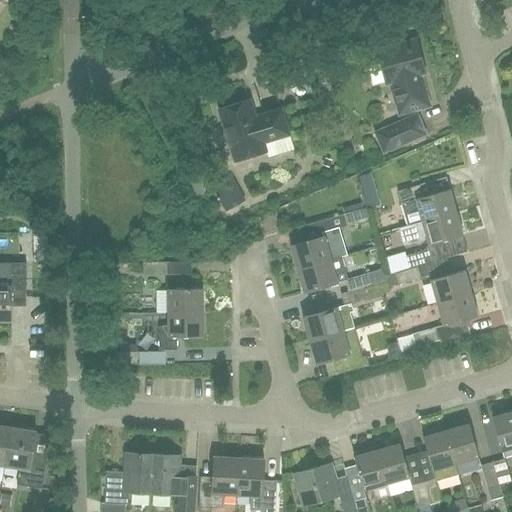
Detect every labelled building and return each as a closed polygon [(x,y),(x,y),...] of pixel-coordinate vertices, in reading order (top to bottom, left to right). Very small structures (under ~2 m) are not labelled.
[(380,61),(367,65),(372,85),(386,81),(386,83),(390,82),(398,113),(429,105),(420,74),(424,73),(415,39),(377,50),(380,61)] [(262,142),(288,134),(280,109),(255,117),(249,99),(219,109),(235,161),(265,151),(262,142)] [(417,114),(375,132),(383,152),(425,134),(417,114)] [(246,201),(232,176),(212,186),(226,212),(246,201)] [(397,191),(401,203),(407,225),(422,221),(455,212),(449,189),(424,196),(421,184),(397,191)] [(367,207),(344,213),(347,226),(370,219),(367,207)] [(427,239),(428,244),(444,240),(462,235),(455,212),(422,221),(407,225),(398,228),(404,246),(427,239)] [(324,236),(290,246),(297,269),(319,262),(325,261),(330,259),(341,256),(346,255),(339,228),(323,233),(324,236)] [(47,236),(47,232),(35,233),(33,233),(33,244),(47,244),(47,236)] [(490,236),(470,243),(473,254),(494,246),(490,236)] [(411,254),(399,257),(401,263),(403,269),(425,263),(423,257),(422,251),(411,254)] [(297,269),(303,292),(337,282),(333,270),(344,266),(341,256),(330,259),(325,261),(319,262),(297,269)] [(0,320),(11,321),(11,296),(27,296),(27,286),(27,261),(0,261),(0,320)] [(143,274),(167,274),(167,262),(143,262),(143,274)] [(419,272),(417,265),(403,269),(403,270),(394,272),(386,275),(387,280),(389,287),(409,281),(421,278),(419,272)] [(430,279),(436,302),(470,293),(464,270),(452,273),(430,279)] [(347,278),(345,279),(345,280),(348,290),(359,287),(371,284),(368,273),(347,278)] [(375,283),(371,284),(359,287),(348,290),(348,292),(341,294),(344,305),(350,303),(379,295),(375,283)] [(167,312),(202,312),(202,288),(167,289),(167,312)] [(470,293),(436,302),(443,324),(443,325),(457,321),(477,316),(470,293)] [(344,305),(302,317),(309,340),(326,335),(342,330),(353,327),(349,313),(352,313),(350,303),(344,305)] [(202,312),(167,312),(168,326),(158,326),(158,350),(176,350),(176,336),(203,336),(202,312)] [(424,330),(412,333),(413,339),(415,346),(427,342),(439,339),(438,333),(436,326),(424,330)] [(326,335),(309,340),(315,363),(331,359),(336,374),(368,365),(366,356),(362,357),(353,327),(342,330),(326,335)] [(140,364),(140,351),(115,351),(115,364),(140,364)] [(511,447),(511,411),(492,417),(501,451),(511,447)] [(468,423),(445,430),(455,464),(478,457),(468,423)] [(0,464),(4,465),(10,427),(0,425),(0,464)] [(36,431),(10,427),(4,465),(19,468),(16,484),(41,488),(48,449),(33,446),(36,431)] [(455,464),(445,430),(441,431),(439,427),(425,430),(427,435),(422,437),(432,470),(441,478),(458,473),(455,464)] [(386,483),(409,477),(399,443),(376,450),(386,483)] [(386,483),(376,450),(353,456),(362,489),(363,490),(364,490),(372,487),(375,494),(380,497),(389,495),(386,483)] [(150,493),(153,453),(125,452),(124,471),(106,470),(104,502),(128,503),(128,492),(150,493)] [(153,453),(150,493),(178,495),(177,511),(193,511),(196,483),(179,482),(180,455),(153,453)] [(236,494),(238,458),(213,457),(212,483),(199,483),(198,511),(211,511),(211,507),(222,508),(223,493),(236,494)] [(263,460),(238,458),(236,494),(250,495),(249,509),(261,509),(260,511),(274,511),(276,485),(262,485),(263,460)] [(504,458),(492,461),(499,484),(511,481),(504,458)] [(499,484),(492,461),(480,465),(490,500),(495,499),(498,507),(505,505),(499,484)] [(303,506),(339,496),(330,463),(293,473),(303,506)] [(420,474),(409,477),(417,508),(429,504),(420,474)] [(429,480),(423,481),(429,504),(435,503),(440,502),(438,491),(435,481),(434,478),(429,480)] [(356,511),(354,501),(351,492),(339,496),(343,511),(356,511)] [(368,511),(365,498),(354,501),(356,511),(368,511)]
